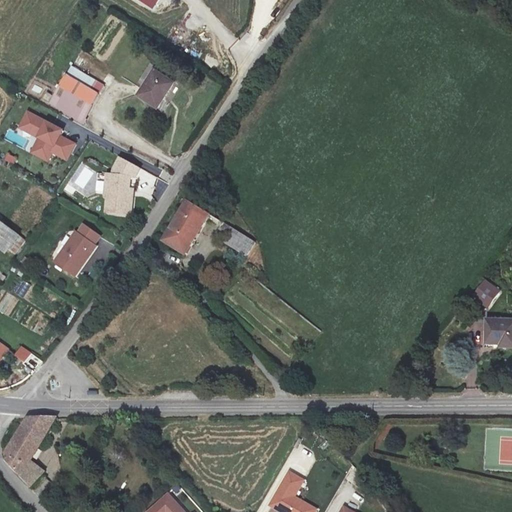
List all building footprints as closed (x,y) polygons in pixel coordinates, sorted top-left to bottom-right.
[(176,85),(158,73),(141,100),(159,111),(176,85)] [(101,98),(71,79),(55,104),(84,124),(101,98)] [(31,114),(22,130),(41,140),(34,154),(50,162),(54,154),(68,161),(77,146),(63,139),(66,133),(31,114)] [(6,161),(16,165),(18,158),(8,154),(6,161)] [(112,175),(108,215),(133,218),(137,180),(142,170),(124,159),(115,176),(112,175)] [(225,245),(246,257),(254,242),(186,201),(163,244),(183,257),(205,222),(229,237),(225,245)] [(19,236),(0,221),(0,244),(8,251),(19,236)] [(98,245),(80,231),(58,260),(75,274),(98,245)] [(23,280),(17,293),(25,297),(31,284),(23,280)] [(495,298),(482,287),(471,302),(484,312),(495,298)] [(511,348),(511,322),(493,321),(492,331),(494,332),(493,344),(511,346),(511,348)] [(51,332),(45,341),(53,348),(60,339),(51,332)] [(0,335),(0,363),(15,345),(0,335)] [(25,342),(20,349),(17,354),(26,359),(34,349),(25,342)] [(14,452),(10,456),(34,483),(46,467),(34,459),(60,415),(18,415),(7,435),(15,440),(10,449),(14,452)] [(311,483),(291,472),(277,498),(283,503),(279,509),(284,511),(315,511),(317,510),(301,500),(311,483)] [(191,511),(170,489),(144,511),(191,511)] [(283,503),(277,498),(272,505),(279,509),(283,503)]
